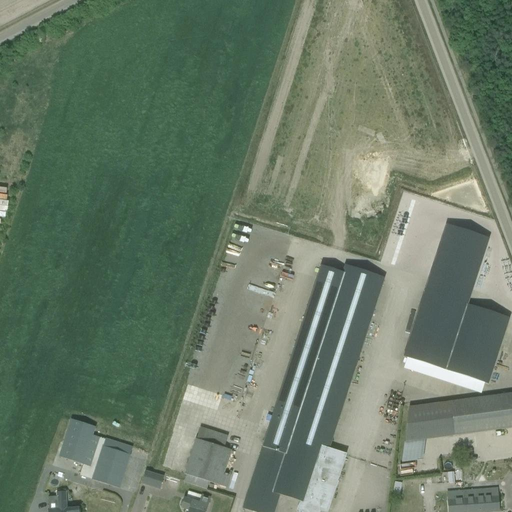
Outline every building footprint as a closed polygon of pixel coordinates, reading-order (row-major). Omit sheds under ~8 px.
[(488,385),(509,319),(467,305),(486,241),(445,226),(425,292),(403,358),(488,385)] [(274,511),(280,496),(301,503),(298,511),(300,511),(317,511),(319,509),(326,511),(344,456),(329,451),(385,279),(344,266),(342,274),(321,267),(242,509),(251,511),(274,511)] [(511,393),(403,407),(407,441),(511,427),(511,393)] [(119,489),(122,480),(132,448),(94,436),(96,428),(71,420),(59,458),(83,465),(79,476),(119,489)] [(209,483),(226,488),(230,476),(225,474),(231,451),(225,449),(228,437),(200,428),(185,475),(186,475),(183,483),(206,490),(209,483)] [(141,483),(157,489),(161,477),(145,472),(141,483)] [(447,484),(451,484),(455,483),(454,473),(446,473),(447,484)] [(496,511),(499,511),(498,495),(498,489),(472,491),(473,511),(496,511)] [(451,493),(452,500),(448,500),(448,511),(473,511),(472,491),(459,492),(459,493),(451,493)] [(199,503),(192,501),(184,498),(181,509),(189,511),(188,511),(205,511),(210,498),(202,495),(199,503)] [(57,509),(48,510),(48,511),(79,511),(80,508),(68,509),(67,500),(56,501),(57,509)]
